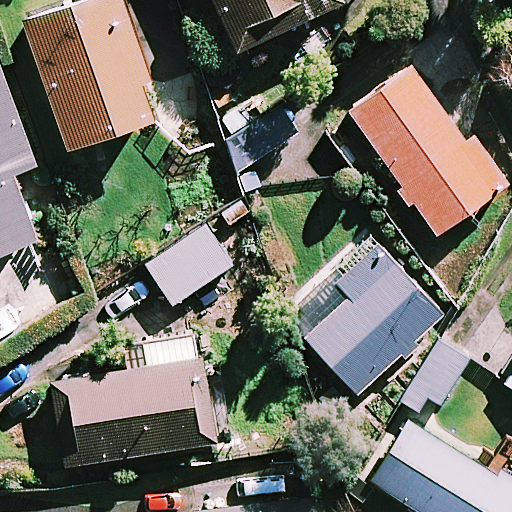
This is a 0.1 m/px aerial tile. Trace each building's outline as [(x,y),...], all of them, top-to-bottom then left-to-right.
[(162,122),(121,0),(96,0),(25,24),(68,153),(162,122)] [(211,0),(238,55),(341,6),(337,0),(211,0)] [(36,167),(0,68),(0,256),(38,242),(13,175),(36,167)] [(502,189),(410,70),(349,116),(441,236),(502,189)] [(266,184),(253,163),(297,135),(279,108),(253,125),(242,108),(214,126),(243,170),(237,174),(250,195),(266,184)] [(203,217),(218,237),(251,213),(237,193),(203,217)] [(231,268),(204,228),(146,266),(173,306),(231,268)] [(444,315),(380,245),(341,281),(354,296),(306,340),(356,395),(444,315)] [(68,467),(233,441),(220,361),(198,364),(193,336),(144,344),(148,370),(55,385),(68,467)] [(469,360),(437,341),(400,402),(418,413),(427,399),(441,407),(469,360)] [(511,365),(501,383),(511,389),(511,365)] [(369,480),(418,511),(511,511),(511,484),(408,419),(369,480)] [(315,511),(313,495),(195,511),(315,511)]
